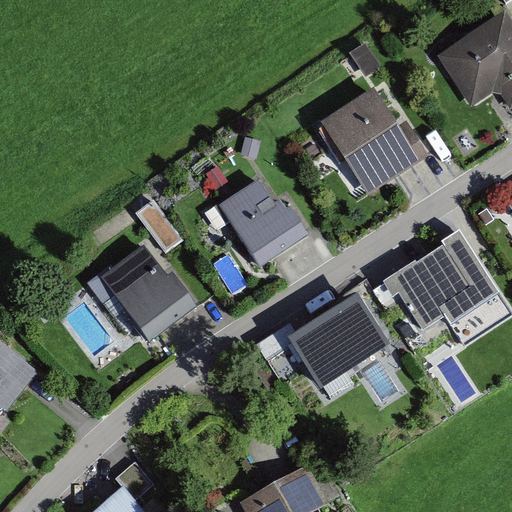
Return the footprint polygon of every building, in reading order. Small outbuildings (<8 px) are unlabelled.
[(511,22),(509,17),(440,62),(473,111),(501,92),(511,108),(511,22)] [(366,46),(351,56),(366,78),(381,67),(366,46)] [(375,93),(323,127),(369,197),(428,159),(406,125),(399,129),(375,93)] [(247,141),(242,157),(258,161),(262,144),(247,141)] [(261,182),(217,211),(258,272),(310,239),(291,211),(288,214),(281,204),(278,208),(261,182)] [(155,204),(137,217),(167,256),(185,242),(155,204)] [(489,212),(481,217),(487,227),(496,222),(489,212)] [(417,265),(385,286),(397,304),(402,300),(424,334),(446,320),(465,349),(511,319),(511,315),(461,236),(443,247),(445,250),(419,267),(417,265)] [(111,268),(87,285),(103,306),(114,298),(149,344),(195,310),(149,248),(115,273),(111,268)] [(380,326),(362,299),(291,346),(294,349),(308,372),(323,393),(390,349),(377,329),(380,326)] [(38,375),(0,344),(0,409),(6,414),(38,375)] [(308,372),(294,349),(269,364),(283,387),(308,372)] [(117,481),(125,490),(136,502),(155,485),(137,465),(117,481)] [(308,472),(241,508),(243,511),(330,511),(327,506),(343,497),(329,471),(312,480),(308,472)] [(125,490),(100,511),(144,511),(136,502),(125,490)]
